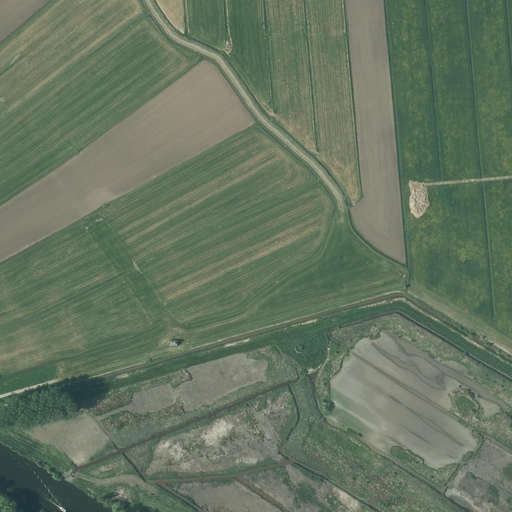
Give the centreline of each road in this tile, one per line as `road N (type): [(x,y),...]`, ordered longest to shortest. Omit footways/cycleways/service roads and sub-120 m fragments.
road 1 (track): [(0,397),(362,295)]
road 2 (track): [(0,418),(291,340)]
